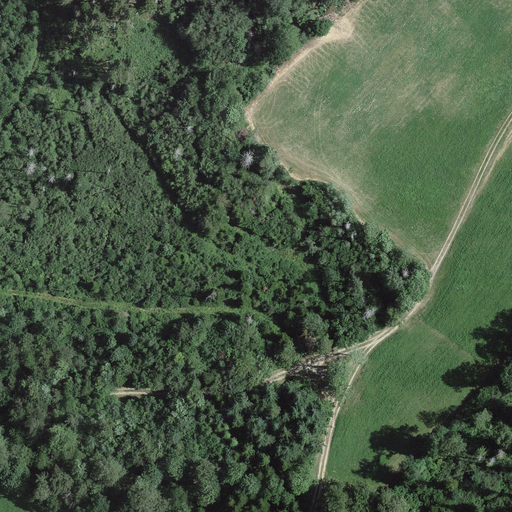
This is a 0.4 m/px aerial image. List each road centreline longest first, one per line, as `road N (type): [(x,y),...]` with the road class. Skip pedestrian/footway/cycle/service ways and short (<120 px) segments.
road 1 (track): [(0,428),(114,390),(244,391),(372,341),(416,302),(511,115)]
road 2 (track): [(314,511),(330,418),(321,360)]
